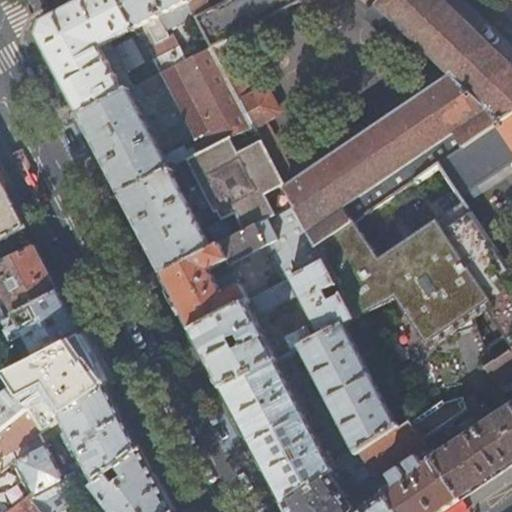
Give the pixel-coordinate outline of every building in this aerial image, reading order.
[(111,43),(148,24),(157,42),(148,47),(161,73),(187,60),(173,34),(169,36),(166,31),(196,15),(187,0),(84,0),(43,22),(39,37),(80,115),(129,90),(135,87),(132,82),(150,73),(137,48),(119,57),(111,43)] [(187,0),(196,15),(198,18),(213,10),(208,0),(187,0)] [(511,65),(444,0),(232,0),(222,6),(213,10),(198,18),(209,41),(287,0),(366,0),(376,9),(379,6),(451,76),(286,188),(288,192),(295,205),(317,247),(354,222),(346,209),(455,135),(464,148),(482,136),(492,129),(498,138),(502,134),(511,147),(511,148),(511,65)] [(203,153),(254,126),(241,101),(221,64),(212,46),(187,60),(161,73),(135,87),(129,90),(135,102),(164,87),(199,155),(203,153)] [(221,64),(241,101),(253,95),(233,57),(221,64)] [(80,115),(122,195),(170,169),(135,102),(129,90),(80,115)] [(254,126),(266,120),(277,115),(278,110),(268,91),(263,90),(253,95),(241,101),(254,126)] [(254,126),(274,164),(285,158),(266,120),(254,126)] [(199,155),(170,169),(122,195),(165,275),(295,205),(288,192),(286,188),(274,164),(254,126),(203,153),(199,155)] [(482,136),(488,144),(494,152),(501,154),(504,152),(511,147),(502,134),(498,138),(492,129),(482,136)] [(439,164),(445,173),(488,144),(482,136),(464,148),(439,164)] [(0,240),(26,227),(0,176),(0,240)] [(484,189),(465,202),(492,241),(511,228),(484,189)] [(343,295),(355,318),(396,298),(430,349),(453,333),(454,335),(457,334),(457,333),(474,327),(474,328),(478,327),(475,318),(488,310),(511,345),(511,271),(492,241),(465,202),(464,201),(381,257),(356,221),(354,222),(317,247),(325,261),(338,285),(343,295)] [(325,261),(317,247),(295,205),(165,275),(179,302),(194,331),(251,301),(243,286),(249,283),(250,280),(243,269),(241,269),(221,278),(218,282),(217,281),(212,270),(221,265),(223,268),(230,265),(231,266),(266,247),(281,275),(258,287),(258,288),(253,291),(256,298),(288,281),(291,279),(325,261)] [(43,259),(36,245),(0,264),(0,284),(16,314),(60,291),(55,281),(43,259)] [(338,285),(325,261),(291,279),(322,336),(344,324),(355,318),(343,295),(332,301),(327,291),(338,285)] [(224,388),(276,360),(278,359),(272,347),(257,317),(296,296),(288,281),(256,298),(251,301),(194,331),(224,388)] [(83,334),(60,291),(16,314),(8,318),(3,321),(14,341),(16,340),(28,362),(83,334)] [(301,347),(358,455),(359,453),(399,427),(344,324),(322,336),(314,340),(301,347)] [(292,352),(301,347),(314,340),(307,327),(285,338),(286,339),(292,352)] [(88,331),(83,334),(95,357),(101,354),(88,331)] [(44,431),(63,418),(80,406),(111,387),(95,357),(83,334),(28,362),(6,374),(14,386),(28,408),(44,431)] [(292,352),(286,339),(272,347),(278,359),(292,352)] [(511,349),(486,367),(509,400),(511,397),(511,349)] [(333,471),(334,470),(276,360),(224,388),(284,503),(333,471)] [(14,386),(6,374),(0,378),(0,395),(1,397),(14,386)] [(14,386),(1,397),(0,397),(0,430),(11,422),(28,408),(14,386)] [(143,448),(111,387),(80,406),(63,418),(68,428),(62,433),(77,460),(83,457),(87,466),(66,478),(46,443),(19,459),(38,496),(33,498),(15,511),(10,511),(3,503),(0,505),(0,511),(59,511),(60,511),(51,500),(48,496),(58,490),(61,494),(70,504),(77,498),(93,486),(143,448)] [(442,401),(410,423),(425,444),(429,450),(452,435),(453,435),(472,423),(477,430),(478,430),(481,427),(470,412),(479,406),(475,394),(443,404),(442,401)] [(511,406),(481,427),(478,430),(481,435),(477,438),(473,433),(435,458),(463,499),(496,477),(511,466),(511,406)] [(44,433),(44,431),(28,408),(11,422),(24,444),(44,433)] [(399,427),(359,453),(378,481),(398,511),(444,511),(463,499),(435,458),(422,467),(419,463),(411,469),(414,473),(407,476),(404,473),(398,477),(391,467),(425,444),(410,423),(409,420),(399,427)] [(175,511),(176,511),(143,448),(93,486),(112,511),(175,511)] [(343,464),(353,457),(350,453),(338,461),(341,465),(343,464)] [(359,453),(358,455),(353,457),(343,464),(362,492),(378,481),(359,453)] [(350,496),(333,471),(284,503),(289,511),(353,511),(357,507),(353,501),(349,504),(345,499),(350,496)] [(398,511),(378,481),(362,492),(364,495),(357,507),(353,511),(398,511)] [(51,500),(61,494),(58,490),(48,496),(51,500)] [(87,511),(77,498),(70,504),(64,509),(66,511),(87,511)]
